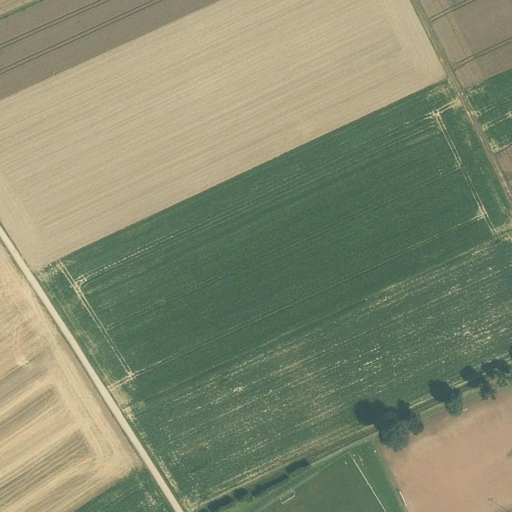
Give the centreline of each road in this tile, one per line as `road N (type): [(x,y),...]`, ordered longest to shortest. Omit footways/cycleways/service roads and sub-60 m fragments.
road 1 (track): [(178,511),(0,218)]
road 2 (track): [(418,0),(511,190)]
